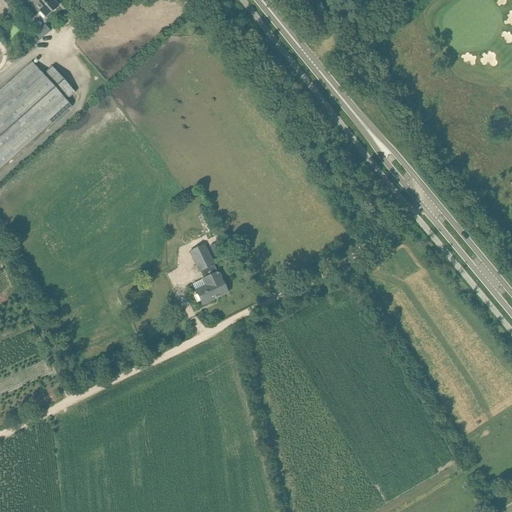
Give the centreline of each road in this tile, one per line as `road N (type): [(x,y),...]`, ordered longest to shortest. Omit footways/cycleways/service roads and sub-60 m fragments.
road 1 (track): [(411,209),(357,254),(0,434)]
road 2 (secondary): [(511,301),(261,0)]
